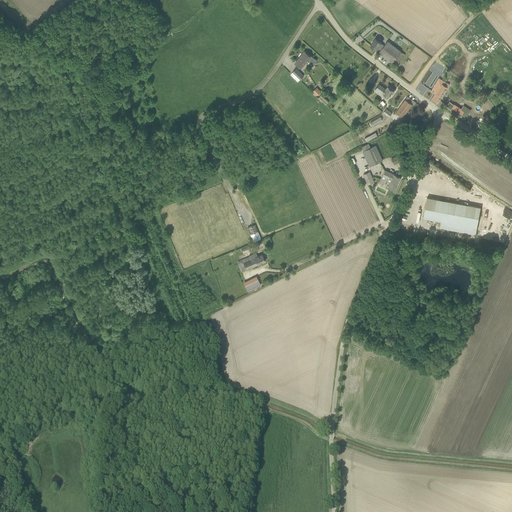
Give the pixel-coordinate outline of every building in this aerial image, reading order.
[(381,39),(379,41),(376,38),(370,45),(377,50),(377,49),(380,51),(379,52),(392,63),(393,63),(401,52),(401,51),(387,41),(386,43),(381,39)] [(310,56),(304,51),(295,63),(301,68),(306,62),(309,64),(314,58),(311,56),(310,56)] [(397,66),(405,55),(401,52),(393,63),(397,66)] [(304,76),(296,68),(293,72),(300,79),(304,76)] [(435,94),(432,99),(438,103),(448,87),(447,87),(449,84),(439,78),(434,88),(432,92),(435,94)] [(395,92),(393,91),(393,90),(388,86),(386,89),(379,84),(374,91),(382,96),(383,93),(389,97),(391,94),(393,94),(395,92)] [(317,96),(322,92),(318,87),(313,91),(317,96)] [(321,95),(318,98),(326,105),(329,102),(321,95)] [(413,104),(405,99),(396,112),(403,117),(413,104)] [(454,103),(450,109),(460,116),(464,110),(454,103)] [(389,117),(392,113),(386,109),(383,112),(389,117)] [(367,141),(379,136),(377,132),(366,138),(367,141)] [(383,160),(381,156),(376,145),(371,147),(369,143),(362,146),(364,151),(363,151),(370,166),(383,160)] [(399,162),(402,169),(407,166),(400,154),(391,159),(394,164),(399,162)] [(385,170),(383,175),(392,179),(391,181),(389,187),(395,190),(397,184),(398,185),(401,177),(394,174),(385,170)] [(476,235),(477,228),(481,207),(427,197),(423,218),(441,221),(440,228),(476,235)] [(261,238),(255,224),(248,227),(253,241),(261,238)] [(245,270),(265,262),(262,254),(257,256),(256,253),(249,256),(238,261),(242,271),(245,270)] [(244,281),(248,291),(262,285),(258,276),(244,281)]
